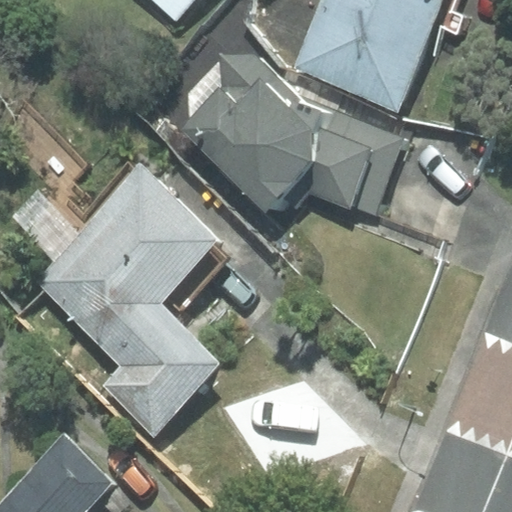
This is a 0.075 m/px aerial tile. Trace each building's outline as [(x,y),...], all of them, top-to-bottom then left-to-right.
[(163,0),(192,28),(220,0),(163,0)] [(468,0),(336,0),(310,63),(421,111),(468,0)] [(285,223),(320,189),(386,217),(418,142),(313,106),(261,50),(188,119),(285,223)] [(109,385),(171,441),(242,363),(183,309),(246,239),(160,161),(48,285),(131,361),(109,385)] [(87,210),(51,177),(14,217),(50,251),(87,210)] [(79,430),(0,511),(113,511),(138,486),(79,430)]
